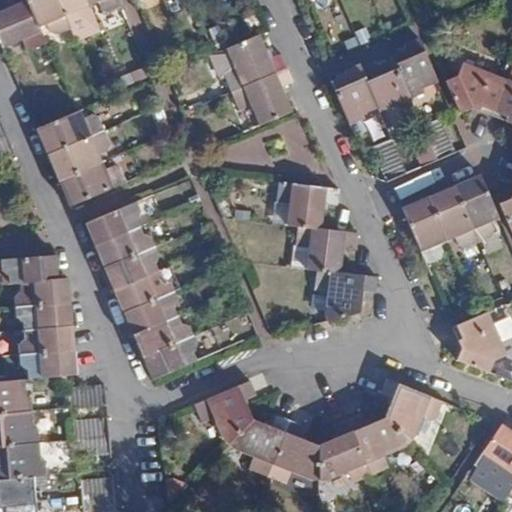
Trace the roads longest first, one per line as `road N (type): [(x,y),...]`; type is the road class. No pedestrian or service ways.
road 1 (residential): [(122,412),(65,237),(0,81)]
road 2 (residential): [(122,412),(274,356),(312,381),(409,325)]
road 3 (residential): [(273,0),(367,210)]
road 4 (residential): [(367,210),(506,145)]
road 5 (residential): [(409,325),(432,371),(511,405)]
road 6 (residential): [(367,210),(409,325)]
